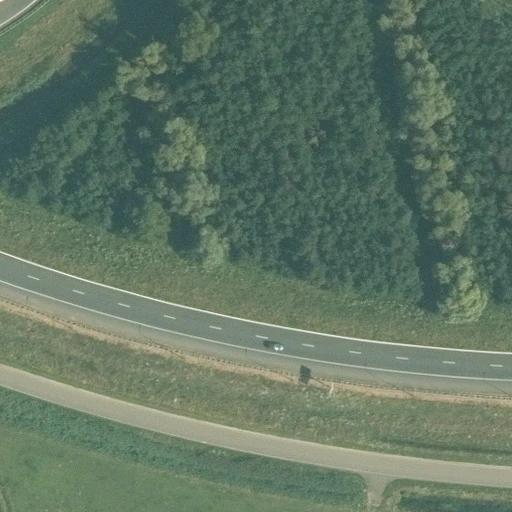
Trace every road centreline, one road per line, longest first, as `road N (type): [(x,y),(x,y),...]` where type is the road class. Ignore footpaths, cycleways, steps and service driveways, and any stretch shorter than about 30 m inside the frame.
road 1 (unclassified): [(0,377),(202,436),(511,478)]
road 2 (motorway): [(0,271),(240,338),(511,370)]
